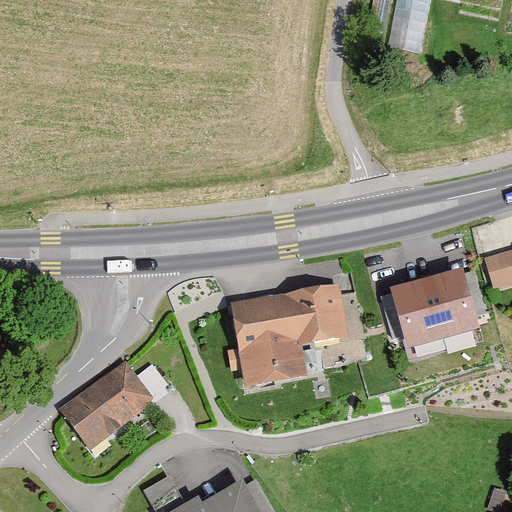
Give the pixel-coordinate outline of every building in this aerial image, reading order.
[(382,67),(422,74),(433,0),(371,0),(364,48),(384,52),(382,67)] [(458,269),(423,278),(438,338),(473,329),(458,269)] [(423,278),(385,288),(400,348),(438,338),(423,278)] [(239,400),(304,388),(298,360),(324,355),(329,378),(363,371),(350,304),(336,306),(334,294),(223,315),(239,400)] [(93,454),(160,406),(129,364),(62,412),(93,454)] [(173,511),(251,511),(236,486),(199,507),(195,500),(173,511)]
